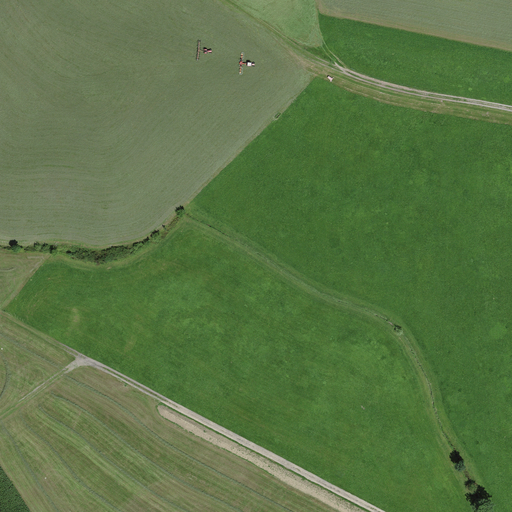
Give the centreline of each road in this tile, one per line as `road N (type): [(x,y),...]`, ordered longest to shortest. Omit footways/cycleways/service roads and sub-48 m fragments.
road 1 (track): [(0,314),(377,511)]
road 2 (track): [(342,70),(393,88),(511,109)]
